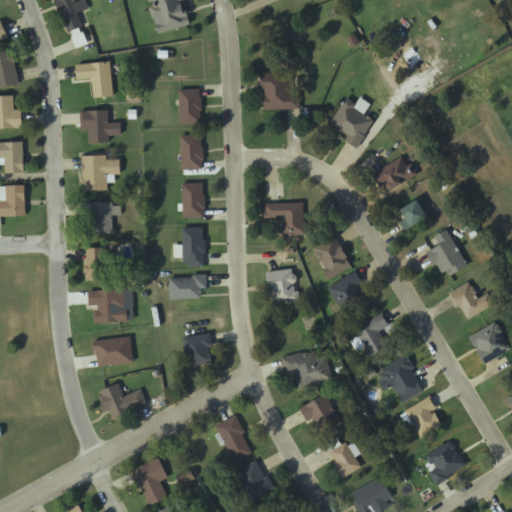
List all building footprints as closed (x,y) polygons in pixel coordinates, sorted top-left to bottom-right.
[(79,14),(91,10),(87,0),(86,0),(77,3),(75,0),(56,0),(68,34),(84,29),(79,14)] [(150,0),(157,35),(191,28),(186,2),(188,2),(187,0),(150,0)] [(0,44),(9,42),(4,23),(0,23),(0,44)] [(0,89),(21,85),(13,51),(0,54),(0,89)] [(95,100),(114,99),(111,64),(77,66),(78,81),(94,80),(95,100)] [(265,111),(300,111),(300,96),(290,96),(290,75),(264,75),(265,111)] [(202,125),(202,91),(180,91),(180,125),(202,125)] [(0,129),(23,130),(23,111),(15,111),(15,98),(0,97),(0,129)] [(359,149),(374,121),(365,116),(371,106),(360,100),(357,106),(346,100),(330,127),(348,137),(345,141),(359,149)] [(82,113),(83,131),(90,131),(90,145),(112,145),(112,138),(122,138),(121,124),(109,125),(109,112),(82,113)] [(182,171),(204,171),(204,137),(182,137),(182,171)] [(0,171),(6,171),(6,175),(25,175),(24,144),(0,144),(0,171)] [(109,194),(109,176),(121,176),(121,157),(83,158),(84,194),(109,194)] [(381,188),(387,185),(391,192),(415,178),(403,157),(373,175),(381,188)] [(205,219),(205,185),(183,185),(184,220),(205,219)] [(0,218),(26,218),(26,187),(0,186),(0,218)] [(407,221),(401,223),(406,234),(430,222),(420,202),(402,210),(407,221)] [(113,204),(86,204),(86,221),(94,221),(94,235),(113,235),(113,204)] [(306,237),(305,205),(266,206),(266,221),(284,221),(284,237),(306,237)] [(205,230),(184,230),(184,269),(205,269),(205,230)] [(425,245),(444,280),(467,267),(448,232),(425,245)] [(313,251),(330,281),(353,268),(336,238),(313,251)] [(88,283),(107,283),(107,250),(88,250),(88,283)] [(299,304),(295,271),(269,274),(273,307),(299,304)] [(363,285),(365,284),(358,272),(329,289),(345,317),(373,301),(363,285)] [(170,278),(170,300),(207,300),(207,278),(170,278)] [(452,294),(468,322),(495,306),(489,295),(478,301),(469,284),(452,294)] [(129,324),(129,301),(119,301),(119,292),(89,293),(90,309),(95,309),(95,325),(129,324)] [(392,330),(383,315),(357,330),(376,363),(401,349),(390,330),(392,330)] [(511,351),(496,324),(471,339),(486,365),(511,351)] [(212,337),(185,338),(187,368),(213,367),(212,337)] [(326,351),(283,361),(287,376),(296,374),(300,391),(334,383),(326,351)] [(384,371),(398,397),(422,384),(407,357),(384,371)] [(147,408),(142,392),(123,398),(119,387),(100,393),(109,420),(147,408)] [(342,423),(327,396),(302,410),(317,436),(342,423)] [(434,412),(438,410),(430,398),(407,413),(424,439),(443,426),(434,412)] [(256,454),(237,417),(217,427),(236,464),(256,454)] [(468,468),(452,442),(423,460),(439,486),(468,468)] [(362,469),(347,444),(330,454),(345,479),(362,469)] [(132,474),(149,509),(167,500),(159,484),(169,479),(160,460),(132,474)] [(237,473),(253,503),(274,492),(259,461),(237,473)] [(359,511),(380,511),(396,504),(382,479),(351,495),(359,511)]
